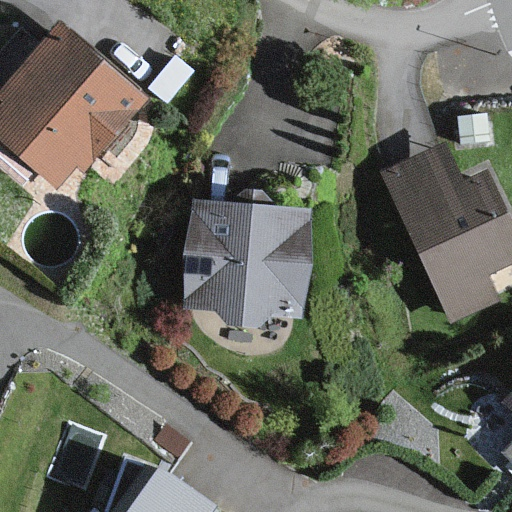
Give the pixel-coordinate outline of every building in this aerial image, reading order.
[(152,104),(60,26),(0,94),(0,99),(6,105),(0,112),(0,138),(59,189),(76,169),(88,179),(152,104)] [(443,148),(380,177),(449,326),(497,303),(485,277),(511,264),(511,228),(488,177),(462,189),(443,148)] [(319,211),(193,202),(185,313),(222,316),(221,330),(267,334),(268,317),(311,320),(319,211)] [(511,386),(501,397),(511,408),(511,386)] [(212,511),(160,469),(125,511),(212,511)]
